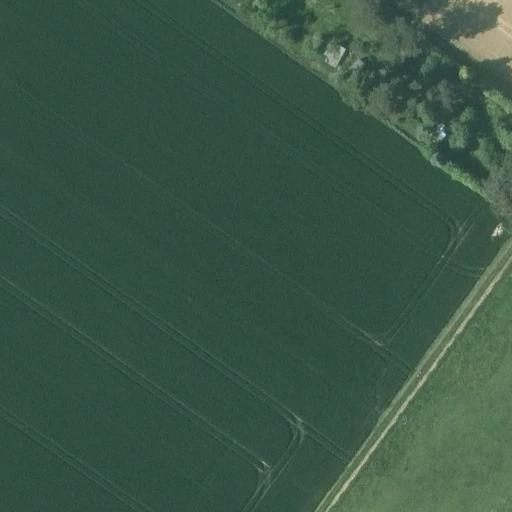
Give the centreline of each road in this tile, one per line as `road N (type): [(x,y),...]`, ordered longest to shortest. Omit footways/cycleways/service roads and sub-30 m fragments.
road 1 (track): [(322,511),(511,250)]
road 2 (track): [(374,0),(511,96)]
